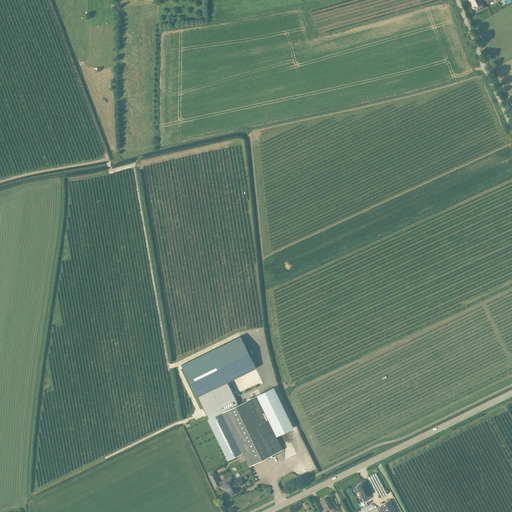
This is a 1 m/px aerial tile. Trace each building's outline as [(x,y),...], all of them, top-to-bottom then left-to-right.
[(468,0),(472,8),(475,7),(477,11),(485,7),(481,0),(468,0)] [(223,412),(242,452),(249,466),(283,450),(276,437),(293,428),(274,388),(223,412)] [(227,459),(242,452),(223,412),(208,420),(227,459)] [(214,472),(208,474),(215,489),(221,486),(220,486),(223,484),(222,481),(219,482),(214,472)] [(238,488),(245,484),(242,478),(235,481),(234,480),(225,484),(231,496),(240,492),(238,488)] [(357,482),(355,483),(361,495),(363,498),(367,496),(365,493),(369,492),(363,479),(361,480),(360,479),(356,481),(357,482)] [(327,497),(320,501),(325,511),(333,507),(336,506),(333,501),(330,502),(327,497)] [(380,505),(384,511),(396,511),(389,500),(380,505)]
